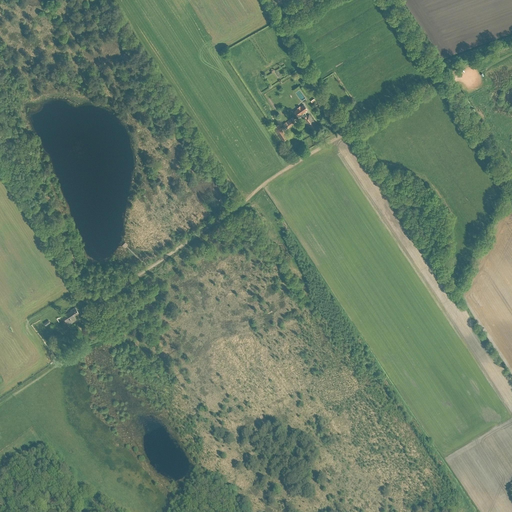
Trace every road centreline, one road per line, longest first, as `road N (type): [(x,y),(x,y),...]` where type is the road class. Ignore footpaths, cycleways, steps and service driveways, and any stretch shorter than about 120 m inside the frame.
road 1 (track): [(443,75),(275,174),(109,295)]
road 2 (unclassified): [(511,179),(393,0)]
